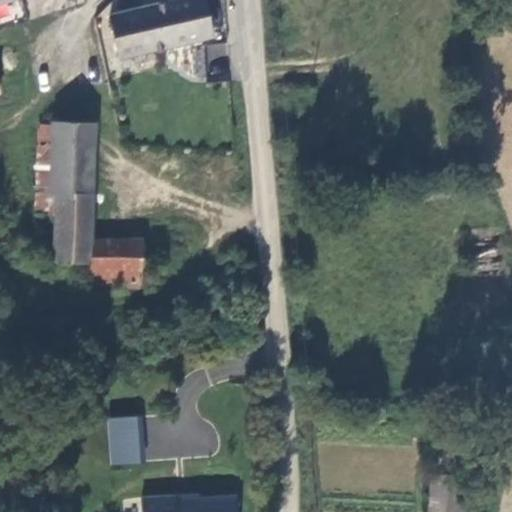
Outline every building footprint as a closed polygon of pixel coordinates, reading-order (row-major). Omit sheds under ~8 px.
[(158,0),(107,12),(116,55),(212,33),(204,0),(158,0)] [(50,118),(47,192),(54,193),(52,268),(86,270),(87,241),(91,121),(50,118)] [(139,242),(87,241),(86,270),(86,293),(138,292),(139,242)] [(479,507),(477,414),(447,415),(448,446),(453,446),(454,478),(446,478),(447,508),(479,507)] [(138,415),(105,418),(110,465),(143,462),(138,415)] [(140,511),(176,511),(176,496),(140,498),(140,511)] [(238,511),(238,507),(238,498),(192,496),(176,496),(176,511),(238,511)]
